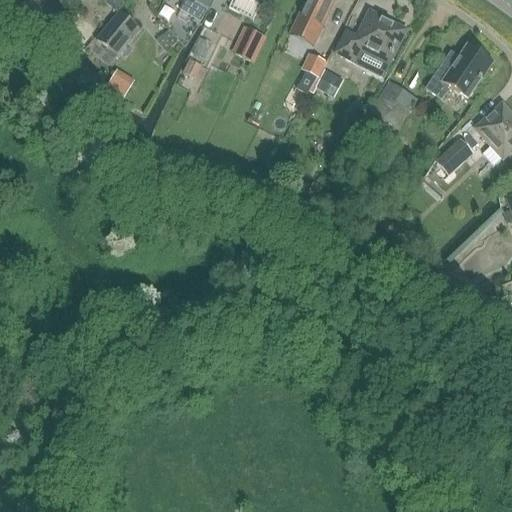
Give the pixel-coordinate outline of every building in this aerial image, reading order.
[(208,12),(213,0),(197,0),(195,5),(208,12)] [(314,50),(337,0),(306,0),(289,38),(314,50)] [(200,23),(206,13),(185,1),(179,11),(200,23)] [(116,59),(138,32),(118,15),(96,42),(116,59)] [(357,67),(364,52),(390,65),(406,33),(370,15),(358,40),(347,35),(336,56),(357,67)] [(264,39),(255,35),(246,31),(235,56),(253,64),(264,39)] [(442,61),(423,88),(438,99),(449,90),(466,102),(492,66),(488,64),(490,61),(479,54),(477,56),(466,49),(459,61),(455,58),(449,66),(442,61)] [(315,58),(307,75),(316,80),(318,81),(322,71),(326,64),(315,58)] [(343,83),(325,72),(315,89),(334,99),(343,83)] [(124,100),(133,85),(116,74),(106,89),(124,100)] [(308,94),(316,80),(307,75),(305,74),(296,91),(307,97),(308,94)] [(389,85),(375,107),(401,123),(415,101),(389,85)] [(511,151),(511,119),(501,107),(474,132),(490,149),(480,158),(491,170),(501,161),(502,161),(511,151)] [(458,144),(436,164),(448,178),(470,157),(467,154),(478,145),(472,139),(462,149),(458,144)]
